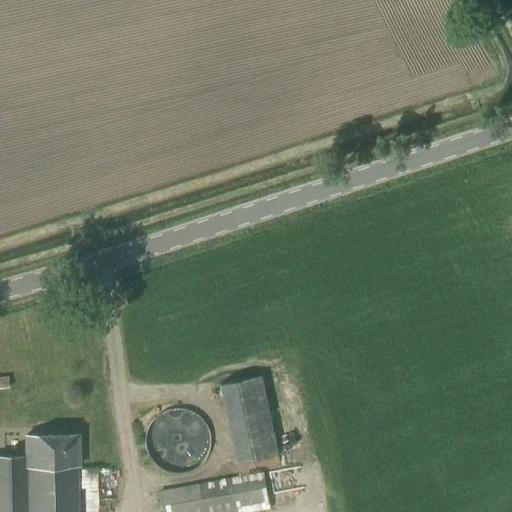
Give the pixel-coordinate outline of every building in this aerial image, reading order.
[(260,373),(220,383),(241,463),(281,453),(260,373)] [(176,474),(181,473),(187,472),(192,470),(196,467),(201,464),(204,459),(207,454),(208,449),(209,444),(209,438),(208,433),(206,428),(204,423),(200,419),(196,415),(191,412),(186,410),(181,409),(175,409),(170,410),(165,411),(160,414),(155,417),(152,421),(148,426),(146,431),(145,436),(145,442),(145,447),(146,452),(149,457),(152,462),(156,466),(160,469),(165,472),(170,473),(176,474)] [(0,511),(76,511),(76,466),(79,466),(78,435),(25,435),(25,456),(0,456),(0,511)] [(160,511),(252,511),(268,509),(262,473),(157,492),(160,511)] [(102,511),(103,475),(84,474),(83,511),(102,511)]
